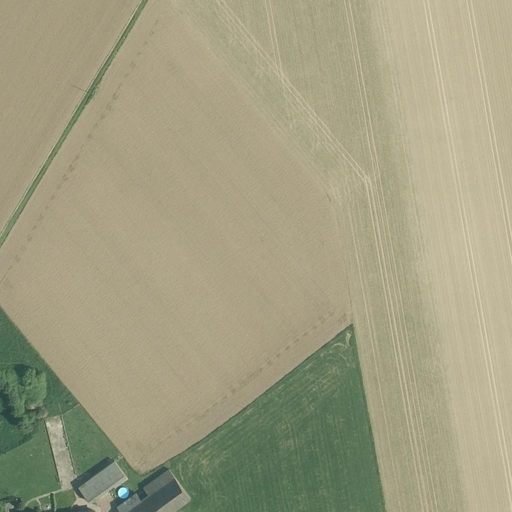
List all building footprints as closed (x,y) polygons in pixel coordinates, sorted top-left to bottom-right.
[(115,460),(100,470),(112,486),(126,476),(115,460)] [(169,469),(144,487),(149,494),(175,476),(169,469)] [(100,470),(78,486),(90,502),(112,486),(100,470)] [(141,500),(124,511),(171,511),(191,498),(175,476),(149,494),(141,500)] [(120,493),(123,498),(130,493),(127,488),(120,493)] [(136,493),(117,506),(121,511),(124,511),(141,500),(136,493)]
